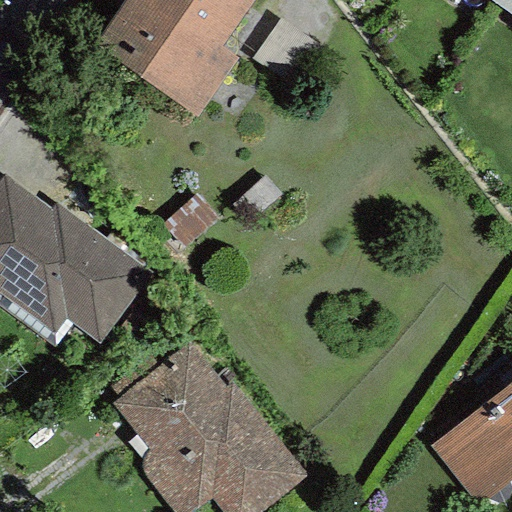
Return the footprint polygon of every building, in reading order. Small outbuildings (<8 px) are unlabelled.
[(252,0),(123,0),(92,45),(194,117),(236,59),(219,47),(252,0)] [(511,0),(486,0),(511,18),(511,0)] [(278,19),(250,60),(286,85),(314,43),(278,19)] [(0,307),(54,347),(71,324),(98,345),(149,275),(62,210),(55,205),(49,210),(3,176),(0,179),(0,307)] [(154,352),(109,386),(117,398),(109,403),(145,448),(141,454),(140,465),(143,475),(172,511),(190,511),(209,498),(219,511),(262,511),(305,476),(232,383),(223,388),(191,342),(163,363),(154,352)] [(476,507),(511,480),(511,381),(429,446),(476,507)]
